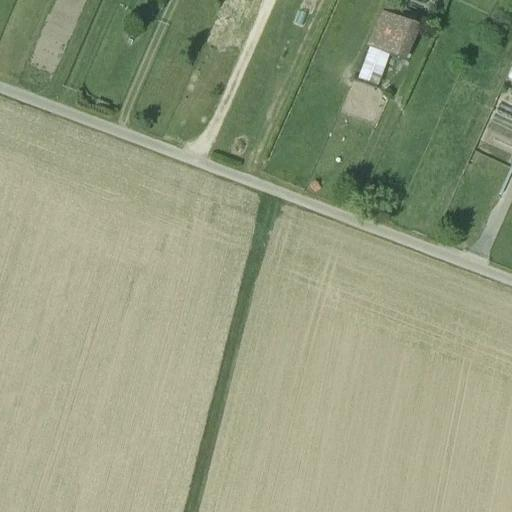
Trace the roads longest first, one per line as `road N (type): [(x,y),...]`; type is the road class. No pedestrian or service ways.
road 1 (track): [(511,283),(0,93)]
road 2 (track): [(287,205),(207,511)]
